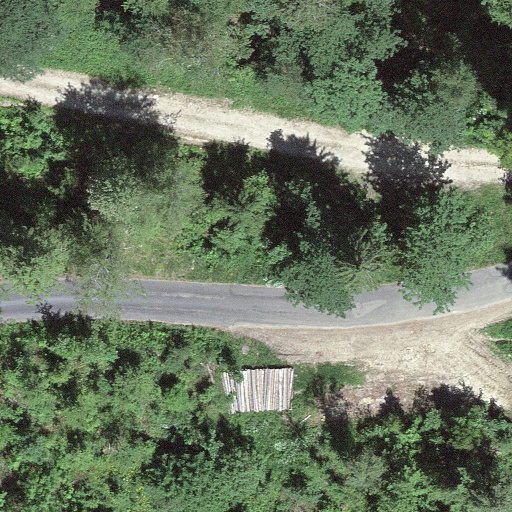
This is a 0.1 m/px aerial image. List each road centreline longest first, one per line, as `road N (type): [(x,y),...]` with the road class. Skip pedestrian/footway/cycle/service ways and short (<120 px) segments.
road 1 (track): [(511,164),(363,152),(0,75)]
road 2 (unclassified): [(511,284),(353,308),(103,301),(0,307)]
